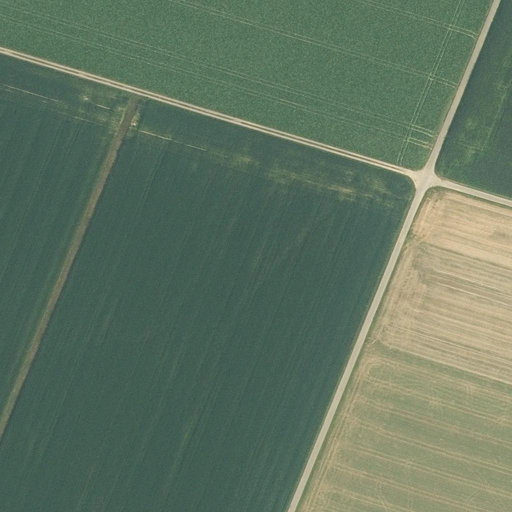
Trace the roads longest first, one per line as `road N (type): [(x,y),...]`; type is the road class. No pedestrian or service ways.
road 1 (unclassified): [(498,0),(290,511)]
road 2 (track): [(425,180),(0,53)]
